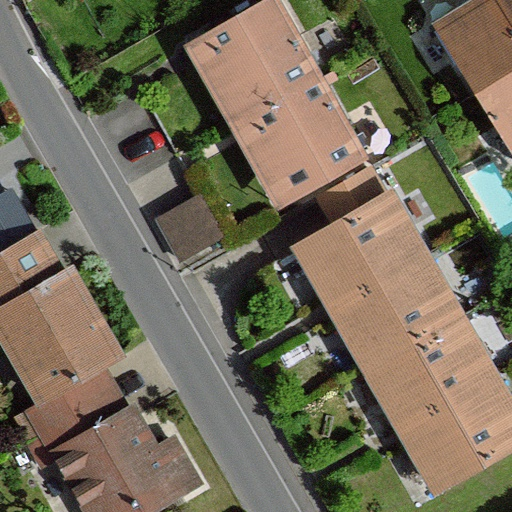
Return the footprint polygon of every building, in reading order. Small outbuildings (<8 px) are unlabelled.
[(275,0),(194,45),(286,211),(372,163),(281,0),(275,0)] [(511,0),(497,0),(448,30),(511,136),(511,0)] [(439,493),(511,450),(511,397),(395,193),(298,248),(439,493)] [(207,196),(163,221),(186,263),(231,238),(207,196)] [(44,404),(105,511),(164,511),(203,488),(179,440),(161,448),(110,362),(126,354),(79,266),(68,271),(44,232),(0,255),(0,267),(16,298),(3,306),(56,397),(44,404)]
